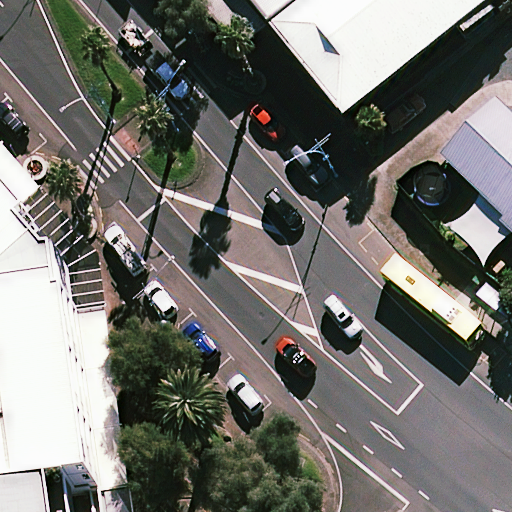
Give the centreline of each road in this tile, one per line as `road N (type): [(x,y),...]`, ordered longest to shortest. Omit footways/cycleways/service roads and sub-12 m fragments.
road 1 (secondary): [(434,473),(237,298),(111,157),(0,8)]
road 2 (secondary): [(109,0),(358,293),(479,405)]
